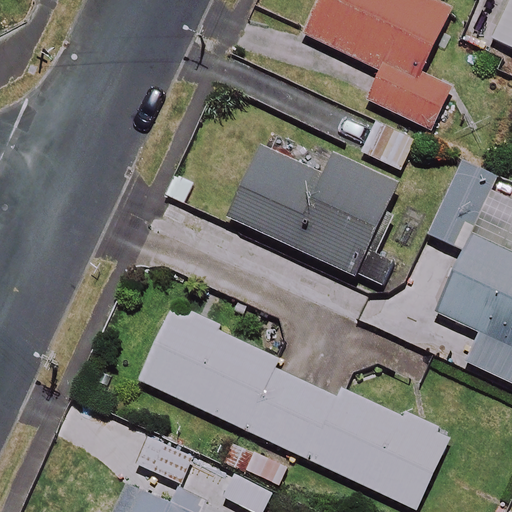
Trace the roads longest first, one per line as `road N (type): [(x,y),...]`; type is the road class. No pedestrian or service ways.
road 1 (residential): [(149,0),(56,206)]
road 2 (residential): [(56,206),(0,326)]
